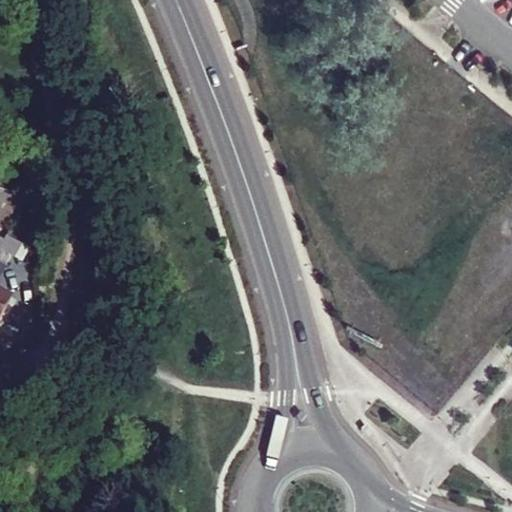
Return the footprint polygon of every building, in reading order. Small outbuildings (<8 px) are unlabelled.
[(112,207),(81,206),(81,221),(112,221),(112,207)] [(112,224),(81,224),(80,237),(112,237),(112,224)] [(15,259),(0,249),(0,322),(11,303),(0,295),(0,271),(6,275),(15,259)] [(111,259),(80,259),(80,274),(111,274),(111,259)] [(111,276),(80,276),(80,289),(111,289),(111,276)]
